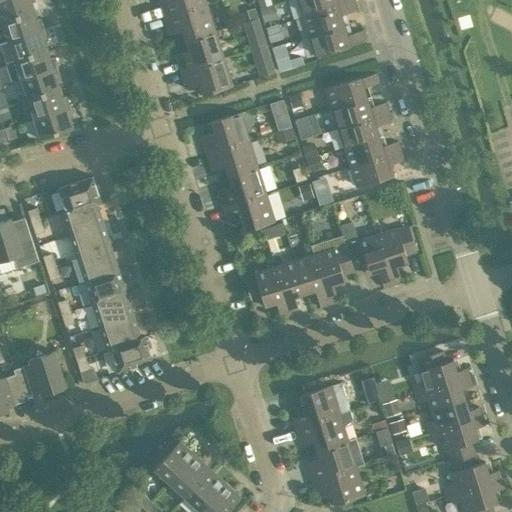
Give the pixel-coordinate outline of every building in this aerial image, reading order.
[(33,0),(6,0),(0,2),(0,18),(1,23),(32,12),(30,3),(34,2),(33,0)] [(163,19),(206,6),(204,0),(160,0),(158,1),(163,19)] [(257,0),(260,10),(271,7),(268,0),(257,0)] [(298,0),(304,18),(353,3),(352,0),(298,0)] [(353,3),(304,18),(310,38),(344,28),(340,17),(356,12),(353,3)] [(206,6),(163,19),(168,35),(182,31),(185,42),(214,32),(206,6)] [(273,6),(271,7),(260,10),(264,22),(277,18),(273,6)] [(255,9),(247,12),(250,21),(258,19),(255,9)] [(32,12),(1,23),(8,43),(44,31),(40,19),(35,20),(32,12)] [(266,29),(270,42),(282,38),(278,25),(266,29)] [(344,28),(310,38),(316,57),(350,47),(350,46),(365,41),(362,31),(346,36),(344,28)] [(0,46),(6,65),(14,62),(46,52),(42,42),(47,41),(44,31),(8,43),(0,45),(0,46)] [(214,32),(185,42),(188,51),(175,55),(180,73),(223,59),(214,32)] [(262,32),(249,37),(253,50),(266,46),(262,32)] [(292,68),(285,43),(272,47),(279,72),(292,68)] [(46,52),(14,62),(6,65),(12,82),(20,79),(21,81),(56,70),(52,58),(48,59),(46,52)] [(223,59),(180,73),(185,90),(199,85),(202,96),(231,87),(223,59)] [(271,60),(258,64),(262,77),(275,73),(271,60)] [(56,70),(21,81),(27,100),(58,90),(55,81),(60,80),(56,70)] [(333,111),(366,100),(363,89),(379,84),(376,75),(360,80),(360,79),(326,89),(333,111)] [(58,90),(27,100),(33,120),(69,109),(65,97),(61,98),(58,90)] [(300,93),(289,96),(292,108),(304,104),(300,93)] [(366,100),(333,111),(339,130),(388,115),(385,104),(369,109),(366,100)] [(69,109),(33,120),(40,140),(71,129),(68,120),(72,119),(69,109)] [(288,113),(275,117),(279,130),(292,126),(288,113)] [(206,156),(219,152),(249,143),(240,114),(211,123),(214,133),(200,137),(206,156)] [(388,115),(339,130),(345,150),(379,140),(375,129),(391,124),(388,115)] [(306,116),(295,119),(301,138),(312,135),(306,116)] [(290,128),(276,133),(279,142),(293,138),(290,128)] [(379,140),(345,150),(351,170),(400,154),(397,143),(381,148),(379,140)] [(219,152),(206,156),(211,172),(225,168),(228,178),(257,169),(249,143),(219,152)] [(304,147),(307,158),(319,155),(315,143),(304,147)] [(400,154),(351,170),(357,189),(391,178),(388,168),(403,163),(400,154)] [(319,155),(307,158),(311,170),(322,166),(319,155)] [(303,167),(293,170),(297,182),(307,179),(303,167)] [(257,169),(228,178),(231,187),(217,192),(223,210),(237,206),(266,197),(257,169)] [(318,204),(328,200),(319,175),(309,179),(318,204)] [(96,203),(96,204),(100,203),(92,178),(57,189),(64,212),(65,214),(96,203)] [(309,182),(299,185),(302,197),(313,194),(309,182)] [(266,197),(237,206),(223,210),(228,226),(242,222),(245,232),(274,223),(266,197)] [(65,214),(64,212),(61,213),(69,239),(104,227),(96,204),(96,203),(65,214)] [(31,225),(40,222),(36,209),(26,212),(31,225)] [(0,262),(12,258),(16,270),(38,263),(24,219),(11,223),(10,220),(0,223),(0,262)] [(40,222),(31,225),(34,236),(43,233),(40,222)] [(267,238),(273,236),(270,226),(263,228),(267,238)] [(76,261),(111,250),(104,227),(69,239),(76,261)] [(397,231),(377,237),(392,287),(401,284),(396,267),(407,264),(405,257),(416,254),(409,229),(397,232),(397,231)] [(341,235),(310,245),(314,257),(329,307),(338,304),(333,287),(344,283),(342,277),(353,273),(345,248),(341,235)] [(357,245),(345,248),(353,273),(365,270),(367,276),(378,273),(383,290),(392,287),(377,237),(356,244),(357,245)] [(111,250),(76,261),(71,263),(79,285),(84,284),(119,272),(111,250)] [(46,271),(55,268),(51,255),(42,258),(46,271)] [(314,257),(294,264),(304,296),(315,293),(320,310),(329,307),(314,257)] [(294,264),(275,270),(290,319),(300,316),(294,299),(304,296),(294,264)] [(55,268),(46,271),(49,282),(59,279),(55,268)] [(275,270),(243,280),(251,305),(263,302),(265,308),(276,305),(281,322),(290,319),(275,270)] [(119,272),(84,284),(91,307),(126,296),(119,272)] [(126,296),(91,307),(99,330),(134,318),(126,296)] [(61,318),(70,314),(66,301),(57,304),(61,318)] [(70,314),(61,318),(64,328),(74,325),(70,314)] [(141,341),(141,340),(134,318),(99,330),(106,353),(110,352),(110,351),(141,341)] [(110,351),(110,352),(118,375),(153,363),(144,338),(141,340),(141,341),(110,351)] [(75,362),(85,359),(81,348),(72,351),(75,362)] [(416,398),(470,380),(466,370),(456,374),(453,363),(446,365),(443,353),(418,361),(421,372),(420,373),(424,384),(412,387),(416,398)] [(14,377),(23,399),(39,394),(40,397),(65,389),(53,354),(29,362),(30,366),(13,372),(14,377)] [(85,359),(75,362),(79,374),(89,371),(85,359)] [(23,399),(14,377),(0,381),(0,415),(8,412),(7,409),(24,404),(23,399)] [(433,413),(465,403),(462,392),(472,389),(470,380),(416,398),(418,406),(429,402),(433,413)] [(301,398),(304,408),(290,412),(296,431),(335,418),(350,413),(341,385),(301,398)] [(378,390),(382,401),(393,398),(390,386),(378,390)] [(377,390),(367,394),(369,402),(379,399),(377,390)] [(385,417),(398,412),(394,399),(380,403),(385,417)] [(428,436),(482,419),(479,409),(468,412),(465,403),(433,413),(436,422),(425,426),(428,436)] [(350,413),(335,418),(296,431),(301,448),(315,443),(318,453),(347,444),(347,443),(341,426),(353,423),(350,413)] [(385,418),(372,422),(375,431),(388,427),(385,418)] [(403,418),(390,422),(393,433),(407,429),(403,418)] [(450,464),(475,456),(471,444),(478,442),(474,431),(485,427),(482,419),(428,436),(430,444),(442,441),(445,452),(446,451),(450,464)] [(318,453),(321,462),(307,466),(313,484),(335,477),(355,470),(364,467),(356,440),(347,443),(347,444),(318,453)] [(411,451),(407,440),(396,443),(400,455),(411,451)] [(393,442),(383,445),(388,460),(397,457),(393,442)] [(170,486),(195,459),(179,444),(154,471),(170,486)] [(448,499),(502,482),(499,472),(488,475),(485,464),(478,466),(475,456),(450,464),(454,474),(452,474),(456,485),(444,489),(448,499)] [(195,459),(170,486),(185,500),(210,472),(195,459)] [(335,477),(313,484),(318,502),(332,497),(335,507),(364,498),(355,470),(335,477)] [(210,472),(185,500),(198,511),(202,511),(226,487),(210,472)] [(502,482),(448,499),(450,507),(462,504),(464,511),(492,511),(491,506),(498,504),(494,493),(504,490),(502,482)] [(226,487),(202,511),(230,511),(241,500),(226,487)] [(425,487),(412,492),(416,505),(430,501),(425,487)] [(143,511),(146,511),(153,505),(143,497),(135,505),(143,511)]
